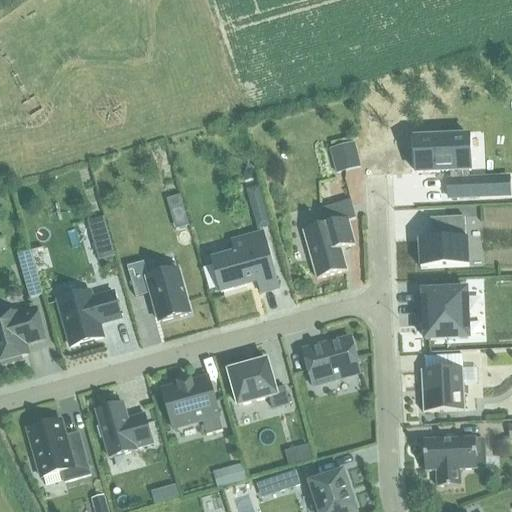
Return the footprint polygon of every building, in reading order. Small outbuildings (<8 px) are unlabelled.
[(469,138),(415,141),(416,175),(450,174),(450,182),(448,182),(449,200),(489,198),(489,180),(469,181),(468,173),(471,173),(469,138)] [(354,145),(331,151),(334,162),(342,160),(345,172),(360,168),(354,145)] [(259,189),(245,192),(249,204),(262,200),(259,189)] [(181,197),(167,201),(170,211),(184,207),(181,197)] [(327,227),(304,233),(318,280),(346,272),(340,250),(354,246),(353,240),(347,223),(356,220),(351,202),(322,210),(327,227)] [(267,217),(253,221),(257,232),(270,228),(267,217)] [(434,242),(419,242),(421,270),(469,268),(467,240),(465,240),(464,218),(430,220),(431,236),(434,236),(434,242)] [(105,219),(89,224),(93,239),(109,234),(105,219)] [(235,254),(212,261),(212,262),(217,271),(220,277),(221,288),(221,293),(221,294),(234,291),(246,287),(245,283),(257,280),(258,284),(260,290),(262,295),(278,291),(263,234),(232,243),(235,254)] [(33,261),(20,264),(26,287),(29,299),(42,295),(39,284),(33,261)] [(143,264),(127,269),(135,299),(151,294),(159,324),(190,315),(178,272),(147,281),(143,264)] [(466,292),(417,294),(419,328),(425,327),(426,342),(469,340),(466,292)] [(90,294),(58,303),(71,349),(103,340),(99,324),(106,322),(107,324),(121,320),(114,295),(92,301),(90,294)] [(45,340),(37,311),(22,315),(23,318),(17,319),(16,314),(0,318),(0,364),(1,364),(2,368),(23,362),(22,358),(28,357),(25,346),(45,340)] [(320,348),(303,353),(313,387),(360,373),(351,340),(331,346),(331,345),(330,345),(330,348),(322,350),(321,347),(320,348)] [(425,372),(421,372),(423,414),(465,412),(464,386),(463,370),(462,356),(451,357),(452,371),(425,372)] [(231,374),(229,374),(239,409),(270,400),(272,411),(289,406),(285,389),(275,392),(267,363),(246,369),(244,363),(230,367),(231,374)] [(179,386),(162,390),(172,429),(202,421),(206,436),(222,432),(217,416),(218,416),(208,378),(190,383),(190,381),(178,384),(179,386)] [(97,429),(100,441),(104,440),(110,461),(136,453),(135,450),(154,445),(146,417),(127,422),(122,405),(96,412),(101,428),(97,429)] [(28,432),(42,480),(61,474),(64,484),(91,477),(81,441),(70,444),(69,442),(66,440),(61,422),(28,432)] [(485,457),(484,441),(475,441),(475,440),(424,443),(425,474),(436,473),(437,489),(460,488),(460,472),(477,471),(476,457),(485,457)] [(309,447),(296,450),(300,465),(313,461),(309,447)] [(246,481),(242,466),(225,470),(229,485),(246,481)] [(296,472),(276,478),(281,493),(300,486),(296,472)] [(310,484),(309,485),(309,486),(310,486),(318,511),(356,511),(344,475),(344,473),(342,474),(311,485),(310,484)] [(175,487),(163,490),(166,502),(178,499),(175,487)] [(107,511),(105,501),(93,505),(95,511),(107,511)]
